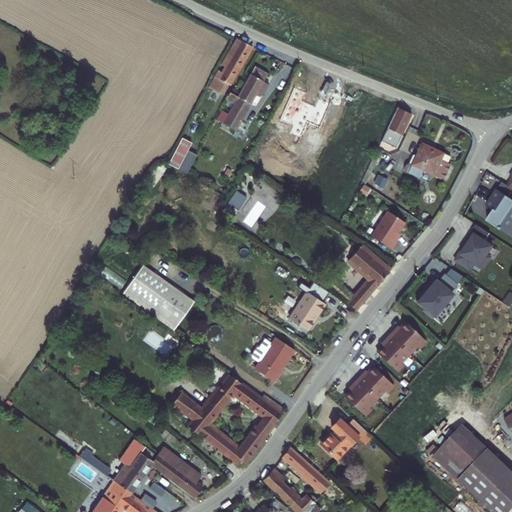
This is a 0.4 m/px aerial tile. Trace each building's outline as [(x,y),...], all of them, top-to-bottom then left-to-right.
[(229,52),(216,73),(225,79),(251,37),(238,30),(226,50),(229,52)] [(231,91),(217,118),(229,125),(251,86),(257,89),(267,73),(261,69),(265,63),(253,56),(236,84),(230,81),(226,88),(231,91)] [(346,89),(344,94),(351,97),(353,92),(346,89)] [(396,101),(380,134),(387,137),(395,141),(410,108),(396,101)] [(409,149),(412,152),(427,159),(431,151),(451,160),(458,145),(455,144),(459,136),(428,122),(418,144),(416,143),(412,144),(409,149)] [(380,134),(376,142),(381,144),(383,145),(387,137),(380,134)] [(376,142),(361,173),(366,176),(381,144),(376,142)] [(511,216),(511,214),(511,194),(495,183),(484,199),(497,208),(490,218),(509,231),(511,226),(511,216)] [(388,203),(371,228),(391,242),(397,232),(394,230),(405,215),(388,203)] [(490,218),(497,208),(491,204),(484,214),(490,218)] [(482,235),(488,227),(474,218),(469,227),(472,229),(456,254),(468,262),(472,256),(480,261),(487,251),(484,250),(490,240),(482,235)] [(349,230),(334,245),(363,271),(349,288),(358,296),(387,263),(349,230)] [(456,254),(469,235),(466,233),(453,252),(456,254)] [(143,255),(122,283),(172,319),(193,292),(143,255)] [(446,260),(441,266),(454,277),(460,269),(446,260)] [(423,284),(421,283),(412,294),(422,302),(421,303),(430,311),(450,287),(447,285),(454,277),(441,266),(434,274),(432,272),(423,284)] [(305,281),(289,308),(307,321),(324,293),(305,281)] [(339,281),(334,289),(353,302),(358,296),(349,288),(339,281)] [(392,321),(387,326),(406,344),(414,336),(417,338),(423,332),(403,312),(397,318),(394,322),(392,321)] [(406,344),(387,326),(382,332),(383,333),(380,337),(374,343),(395,362),(401,355),(398,353),(406,344)] [(260,352),(255,358),(273,372),(283,359),(280,357),(289,347),(291,348),(296,341),(277,328),(274,333),(268,328),(267,329),(261,337),(258,337),(253,344),(253,347),(260,352)] [(202,343),(197,350),(202,353),(201,355),(211,361),(217,353),(208,345),(207,347),(202,343)] [(291,348),(289,347),(280,357),(283,359),(291,348)] [(360,365),(354,371),(374,389),(382,380),(385,383),(391,376),(371,357),(365,363),(361,367),(360,365)] [(229,365),(200,399),(179,382),(169,394),(190,411),(186,417),(236,456),(240,451),(242,453),(281,404),(279,402),(282,399),(263,385),(260,389),(229,365)] [(374,389),(354,371),(349,376),(351,378),(347,382),(342,387),(362,407),(369,400),(366,397),(374,389)] [(369,427),(351,409),(344,416),(337,409),(329,417),(334,422),(330,427),(328,424),(318,434),(334,449),(355,427),(362,434),(369,427)] [(182,431),(166,419),(162,425),(177,437),(182,431)] [(511,511),(511,474),(464,429),(437,458),(494,511),(511,511)] [(112,470),(114,471),(118,474),(140,443),(149,449),(153,444),(140,434),(125,455),(123,454),(112,470)] [(333,479),(289,438),(281,448),(315,480),(307,488),(304,485),(300,490),(280,470),(282,467),(273,459),(262,471),(295,502),(294,504),(295,504),(303,511),(308,506),(306,504),(315,495),(314,494),(322,486),(324,488),(333,479)] [(82,441),(77,446),(105,465),(109,460),(82,441)] [(151,451),(149,449),(140,443),(118,474),(131,484),(151,455),(149,454),(151,451)] [(157,443),(151,451),(149,454),(151,455),(193,487),(200,477),(194,473),(198,468),(169,447),(167,450),(157,443)] [(114,471),(85,511),(109,511),(121,497),(141,511),(156,511),(164,507),(131,484),(118,474),(114,471)] [(243,511),(242,511),(268,511),(275,506),(263,493),(252,504),(248,500),(240,508),(243,511)] [(36,511),(20,500),(9,511),(36,511)]
